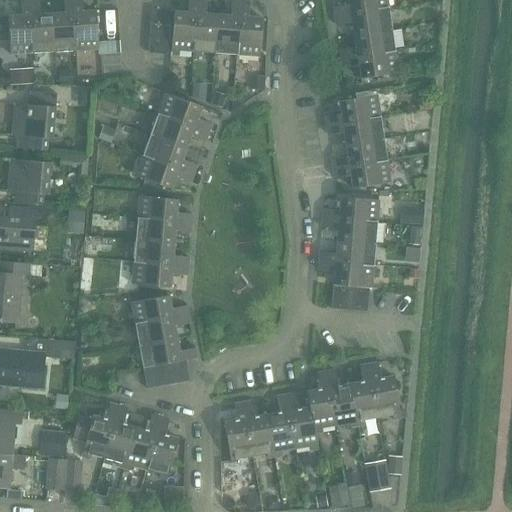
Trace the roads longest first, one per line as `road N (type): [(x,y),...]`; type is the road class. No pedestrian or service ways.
road 1 (residential): [(294,315),(300,229),(281,95),(284,0)]
road 2 (residential): [(202,392),(218,363),(289,344),(294,315)]
road 3 (residential): [(294,315),(416,328)]
road 4 (residential): [(204,511),(202,392)]
